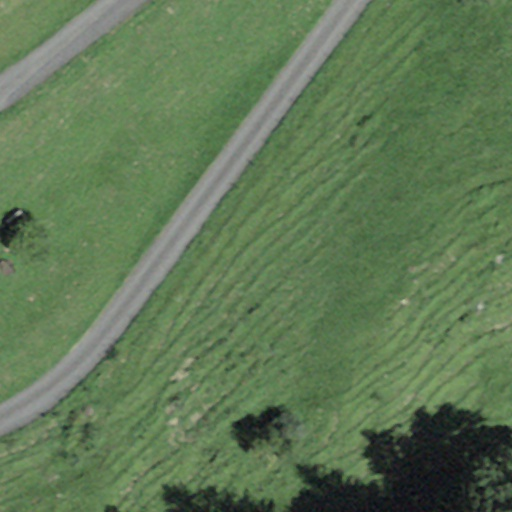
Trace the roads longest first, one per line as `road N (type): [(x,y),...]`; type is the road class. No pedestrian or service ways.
road 1 (track): [(345,0),(44,384),(0,410)]
road 2 (track): [(0,80),(107,0)]
